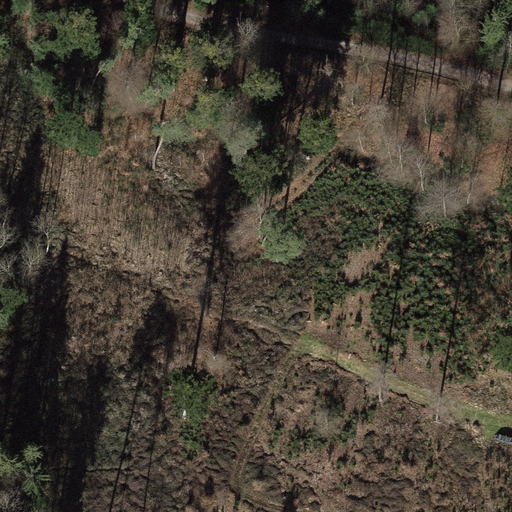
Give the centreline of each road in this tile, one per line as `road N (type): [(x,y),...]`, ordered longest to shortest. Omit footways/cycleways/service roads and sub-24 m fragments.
road 1 (track): [(511,424),(400,387),(74,247)]
road 2 (track): [(135,0),(511,87)]
